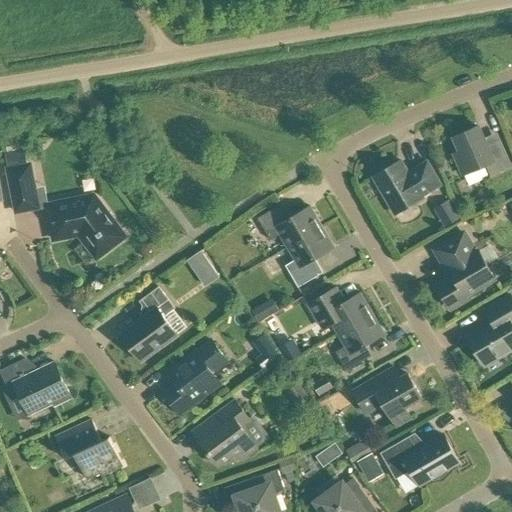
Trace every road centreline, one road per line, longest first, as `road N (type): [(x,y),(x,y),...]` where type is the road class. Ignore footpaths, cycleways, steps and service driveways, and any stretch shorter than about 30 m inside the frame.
road 1 (residential): [(505,486),(332,170),(347,146),(379,129),(511,76)]
road 2 (unclassified): [(511,0),(0,85)]
road 3 (residential): [(192,511),(188,482),(64,316)]
